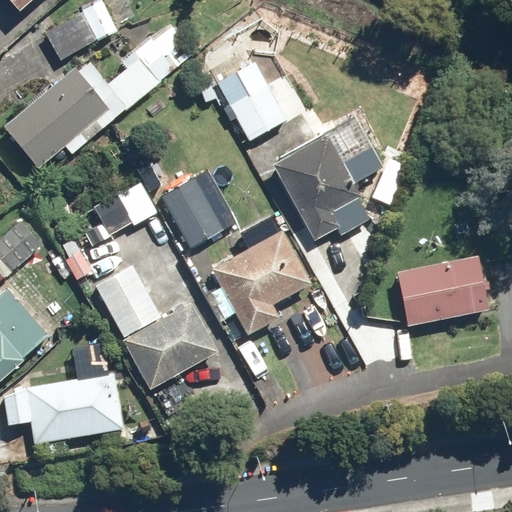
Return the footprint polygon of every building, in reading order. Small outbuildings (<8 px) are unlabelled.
[(14,0),(25,12),(39,0),(14,0)] [(104,0),(82,12),(98,43),(122,30),(106,0),(104,0)] [(98,43),(82,12),(47,30),(63,61),(98,43)] [(80,65),(8,125),(44,168),(68,148),(73,155),(128,109),(130,111),(170,77),(164,69),(195,43),(174,18),(120,63),(126,71),(112,82),(94,61),(84,70),(80,65)] [(271,82),(232,102),(252,142),(291,122),(271,82)] [(366,195),(336,134),(278,162),(316,240),(346,225),(338,209),(366,195)] [(198,174),(162,194),(174,215),(166,220),(187,256),(231,231),(198,174)] [(28,219),(0,241),(0,285),(49,246),(28,219)] [(316,284),(287,229),(275,235),(270,225),(244,239),(250,250),(217,267),(226,284),(213,291),(227,317),(238,311),(250,335),(286,316),(279,304),(316,284)] [(82,249),(67,257),(79,280),(95,272),(82,249)] [(486,253),(402,271),(413,325),(498,307),(486,253)] [(125,336),(163,316),(137,265),(98,284),(125,336)] [(13,284),(0,294),(0,383),(57,337),(13,284)] [(163,316),(125,336),(152,389),(221,353),(194,301),(163,316)] [(81,378),(30,387),(30,391),(7,395),(12,425),(35,421),(39,444),(128,429),(118,372),(113,372),(108,342),(75,348),(81,378)]
